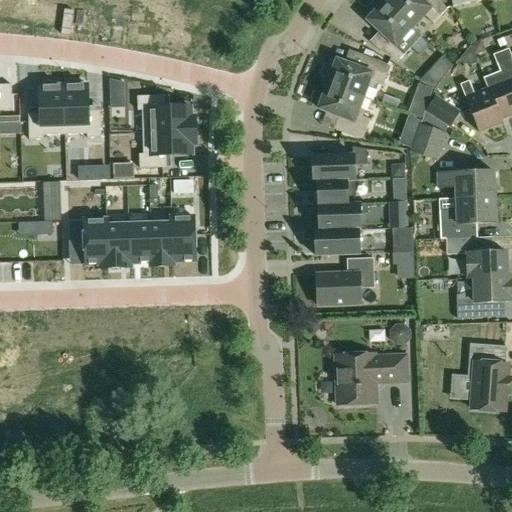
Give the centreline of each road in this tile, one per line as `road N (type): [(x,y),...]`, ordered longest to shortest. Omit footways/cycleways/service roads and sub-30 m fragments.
road 1 (tertiary): [(0,501),(274,471)]
road 2 (residential): [(0,45),(114,58),(256,90)]
road 3 (residential): [(258,295),(0,304)]
road 4 (tertiary): [(274,471),(511,477)]
road 5 (residential): [(258,295),(256,90)]
road 6 (residential): [(274,471),(272,348),(258,330),(258,295)]
